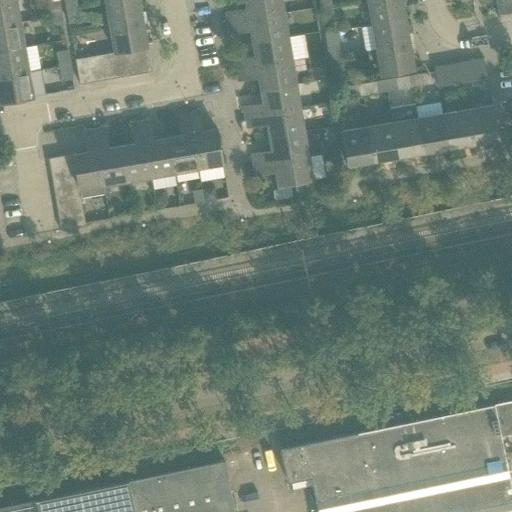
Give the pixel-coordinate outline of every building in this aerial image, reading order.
[(5,0),(0,1),(0,26),(21,23),(16,0),(5,0)] [(63,0),(65,11),(77,8),(76,0),(63,0)] [(125,0),(105,4),(109,28),(143,22),(138,0),(125,0)] [(226,12),(228,23),(284,13),(281,0),(244,0),(246,8),(226,12)] [(319,0),(321,8),(333,6),(331,0),(319,0)] [(367,0),(372,24),(405,18),(402,0),(367,0)] [(511,0),(495,0),(498,12),(511,9),(511,0)] [(47,3),(50,18),(60,16),(58,2),(47,3)] [(333,6),(321,8),(323,24),(335,22),(333,6)] [(77,8),(65,11),(67,24),(68,24),(80,22),(77,8)] [(250,31),(252,43),(288,37),(284,13),(228,23),(230,34),(250,31)] [(60,16),(50,18),(52,32),(63,30),(60,16)] [(372,24),(376,49),(409,43),(405,18),(372,24)] [(135,49),(146,47),(147,47),(143,22),(109,28),(114,53),(123,51),(135,49)] [(0,26),(0,51),(25,47),(21,23),(0,26)] [(376,49),(372,24),(360,26),(365,51),(376,49)] [(325,34),(326,43),(338,40),(337,32),(325,34)] [(305,34),(288,37),(292,60),(309,57),(305,34)] [(234,59),(236,70),(292,60),(288,37),(252,43),(254,55),(234,59)] [(326,43),(329,57),(341,55),(338,40),(326,43)] [(409,43),(376,49),(380,74),(414,68),(409,43)] [(25,47),(0,51),(0,77),(29,72),(40,70),(36,46),(25,48),(25,47)] [(146,47),(135,49),(139,74),(151,72),(146,47)] [(135,49),(123,51),(127,76),(139,74),(135,49)] [(56,53),(59,67),(69,65),(67,51),(56,53)] [(114,53),(111,53),(115,78),(127,76),(123,51),(114,53)] [(111,53),(99,55),(103,80),(115,78),(111,53)] [(99,55),(87,58),(91,82),(103,80),(99,55)] [(341,55),(329,57),(332,73),(344,70),(341,55)] [(87,58),(75,60),(79,84),(91,82),(87,58)] [(483,58),(474,60),(477,80),(487,78),(483,58)] [(258,78),(260,90),(297,84),(292,60),(236,70),(238,81),(258,78)] [(474,60),(458,63),(462,82),(477,80),(474,60)] [(446,85),(462,82),(458,63),(443,65),(446,85)] [(69,65),(59,67),(61,81),(72,79),(69,65)] [(446,85),(443,65),(434,67),(437,86),(446,85)] [(29,72),(0,77),(0,101),(0,103),(34,97),(29,72)] [(421,74),(409,76),(411,87),(426,84),(424,74),(421,74)] [(409,76),(395,79),(396,89),(411,87),(409,76)] [(395,79),(383,80),(385,91),(396,89),(395,79)] [(373,93),(385,91),(383,80),(371,82),(373,93)] [(371,82),(360,84),(362,96),(373,94),(373,93),(371,82)] [(242,106),(244,117),(301,108),(297,84),(260,90),(262,103),(242,106)] [(360,84),(345,87),(347,98),(362,96),(360,84)] [(414,107),(416,118),(441,113),(439,103),(414,107)] [(414,104),(389,108),(392,122),(398,157),(414,154),(415,157),(423,155),(416,118),(414,107),(414,104)] [(491,104),(466,109),(473,147),(482,145),(481,142),(497,139),(491,104)] [(266,125),(268,138),(305,131),(301,108),(244,117),(246,129),(266,125)] [(466,109),(441,113),(447,148),(464,145),(465,148),(473,147),(466,109)] [(188,113),(198,169),(222,165),(216,129),(203,132),(199,111),(188,113)] [(168,138),(174,173),(198,169),(188,113),(177,115),(181,135),(168,138)] [(441,113),(416,118),(423,155),(434,154),(433,151),(447,148),(441,113)] [(141,121),(151,178),(174,173),(168,138),(155,140),(152,119),(141,121)] [(121,146),(127,182),(151,178),(141,121),(130,123),(134,144),(121,146)] [(392,122),(367,126),(374,164),(384,163),(384,159),(398,157),(392,122)] [(374,164),(367,126),(341,131),(347,165),(363,163),(364,166),(374,164)] [(105,128),(94,129),(103,186),(127,182),(121,146),(108,148),(105,128)] [(79,153),(73,154),(75,166),(77,178),(79,190),(81,198),(105,194),(103,186),(94,129),(82,131),(86,152),(79,153)] [(250,154),(252,165),(309,155),(305,131),(268,138),(271,150),(250,154)] [(309,155),(252,165),(254,176),(275,173),(277,186),(325,178),(321,153),(309,155)] [(73,154),(48,159),(50,171),(75,166),(73,154)] [(75,166),(50,171),(52,183),(77,178),(75,166)] [(77,178),(52,183),(54,195),(79,190),(77,178)] [(214,187),(201,189),(204,202),(216,200),(214,187)] [(79,190),(54,195),(56,206),(81,202),(81,198),(79,190)] [(81,202),(56,206),(58,218),(83,214),(81,202)] [(83,214),(58,218),(60,230),(85,226),(85,223),(83,214)] [(511,434),(511,400),(281,449),(287,481),(310,476),(317,511),(511,511),(511,494),(500,437),(511,434)] [(79,491),(35,500),(37,511),(234,511),(228,480),(224,460),(79,491)] [(0,507),(0,511),(37,511),(35,500),(0,507)]
